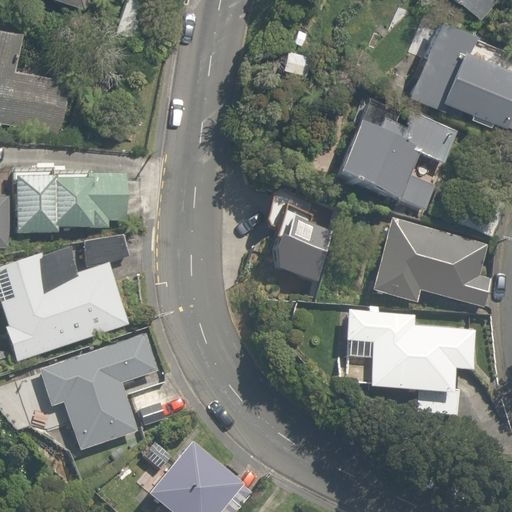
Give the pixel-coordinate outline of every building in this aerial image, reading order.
[(484,0),(452,0),(472,15),(484,0)] [(462,35),(426,20),(397,92),(430,105),(434,96),(460,107),(457,115),(479,124),(481,119),(511,130),(511,98),(507,96),(511,83),(511,70),(457,48),(462,35)] [(7,27),(0,26),(0,118),(49,123),(53,76),(3,72),(7,27)] [(341,121),(320,173),(416,212),(427,187),(398,176),(407,153),(437,165),(451,130),(408,113),(399,134),(365,120),(361,130),(341,121)] [(115,174),(8,176),(8,235),(48,235),(48,227),(116,226),(115,174)] [(480,245),(381,216),(360,289),(407,303),(411,289),(475,307),(483,278),(472,275),(480,245)] [(119,255),(113,238),(55,245),(23,257),(0,264),(0,272),(10,299),(0,302),(0,335),(10,362),(120,323),(98,262),(119,255)] [(316,248),(267,239),(261,271),(310,280),(316,248)] [(409,315),(341,311),(338,389),(441,394),(443,368),(467,369),(469,323),(434,321),(434,326),(408,325),(409,315)] [(76,454),(170,420),(138,334),(30,373),(43,407),(57,401),(76,454)] [(210,511),(233,481),(176,439),(133,497),(153,511),(210,511)]
